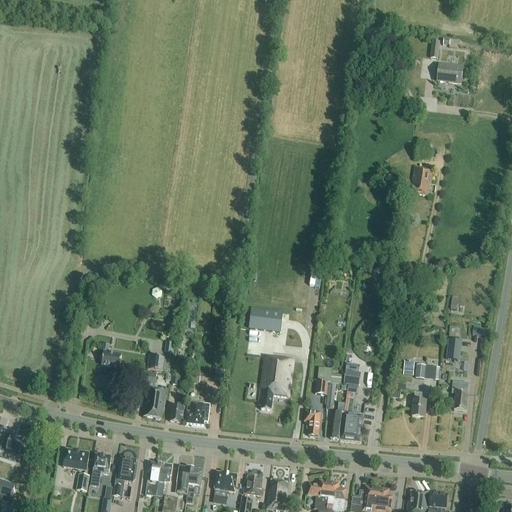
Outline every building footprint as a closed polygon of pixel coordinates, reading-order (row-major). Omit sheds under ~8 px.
[(438,61),(440,44),(432,43),(430,60),(438,61)] [(461,86),(463,69),(439,67),(437,83),(461,86)] [(408,96),(409,90),(402,90),(401,95),(401,100),(408,100),(408,96)] [(430,161),(432,151),(428,150),(429,144),(419,142),(416,159),(430,161)] [(431,186),(433,171),(415,168),(412,183),(414,184),(412,195),(427,197),(428,186),(431,186)] [(333,277),(325,276),(324,283),(332,284),(333,277)] [(156,300),(161,298),(162,292),(158,289),(153,291),(152,296),(156,300)] [(250,330),(279,334),(282,313),(252,309),(250,330)] [(485,338),(486,331),(474,329),(473,336),(485,338)] [(460,362),(462,342),(448,340),(446,361),(460,362)] [(372,342),(371,350),(379,351),(380,343),(372,342)] [(167,343),(165,353),(174,355),(175,344),(167,343)] [(120,369),(122,357),(109,355),(110,346),(102,345),(101,356),(103,356),(102,367),(120,369)] [(149,357),(147,371),(170,374),(172,361),(165,361),(165,359),(150,357),(149,357)] [(289,399),(293,362),(264,358),(258,406),(261,406),(261,411),(271,413),(273,397),(289,399)] [(179,387),(182,362),(175,361),(171,385),(179,387)] [(413,365),(404,364),(403,376),(412,377),(413,365)] [(426,367),(417,367),(416,380),(425,380),(426,367)] [(216,368),(215,379),(224,381),(226,370),(216,368)] [(341,386),(342,376),(332,375),(332,371),(319,369),(318,383),(317,383),(315,395),(327,397),(329,386),(328,386),(328,384),(341,386)] [(155,386),(157,375),(141,372),(139,384),(155,386)] [(466,413),(468,396),(467,396),(468,385),(453,384),(452,395),(456,395),(454,412),(466,413)] [(333,411),(336,387),(329,386),(327,397),(326,411),(333,411)] [(372,404),(374,388),(366,387),(364,403),(372,404)] [(162,421),(166,393),(166,389),(161,388),(161,392),(148,391),(144,418),(162,421)] [(250,389),(249,397),(256,398),(257,390),(250,389)] [(424,419),(426,403),(421,403),(422,395),(415,394),(414,402),(413,402),(412,418),(424,419)] [(182,425),(185,403),(186,396),(180,396),(178,409),(172,408),(170,423),(182,425)] [(208,424),(210,406),(188,404),(187,414),(188,414),(187,425),(203,427),(204,424),(208,424)] [(319,438),(320,423),(319,423),(320,414),(305,412),(304,424),(308,424),(307,430),(309,430),(308,437),(309,437),(310,438),(313,439),(314,438),(319,438)] [(341,426),(342,412),(336,412),(336,415),(333,414),(330,441),(340,441),(341,426)] [(360,444),(362,417),(343,415),(342,426),(341,426),(343,412),(342,412),(341,426),(340,441),(340,442),(360,444)] [(25,439),(12,435),(11,439),(4,437),(0,450),(0,451),(19,457),(25,439)] [(86,472),(89,455),(66,451),(63,468),(86,472)] [(95,456),(93,473),(91,488),(99,489),(101,475),(108,476),(111,458),(95,456)] [(136,462),(128,461),(121,460),(119,475),(117,474),(115,486),(115,487),(114,498),(120,499),(122,487),(124,487),(124,483),(133,484),(133,483),(135,482),(135,478),(134,476),(136,462)] [(157,499),(161,466),(150,464),(148,483),(151,483),(150,490),(147,490),(146,497),(157,499)] [(172,467),(161,466),(157,499),(163,499),(165,483),(170,484),(172,467)] [(188,493),(191,470),(180,469),(177,485),(181,486),(180,492),(188,493)] [(201,489),(203,472),(191,470),(188,493),(186,505),(193,506),(195,488),(201,489)] [(226,506),(227,499),(228,494),(235,495),(237,477),(217,474),(214,492),(215,492),(214,498),(214,504),(226,506)] [(87,494),(90,477),(79,476),(76,492),(87,494)] [(262,498),(263,491),(261,490),(263,480),(248,478),(246,488),(245,488),(244,495),(262,498)] [(282,511),(283,511),(288,484),(271,482),(270,490),(269,490),(266,510),(282,511)] [(327,499),(329,484),(320,482),(319,487),(309,486),(307,497),(316,498),(314,511),(320,511),(326,511),(328,499),(327,499)] [(343,511),(346,491),(339,490),(339,485),(329,484),(327,499),(328,499),(326,511),(343,511)] [(15,488),(4,485),(0,498),(0,502),(10,506),(15,488)] [(374,511),(377,490),(366,488),(365,493),(360,492),(359,498),(354,497),(353,499),(352,499),(350,511),(374,511)] [(392,511),(394,497),(389,497),(389,491),(377,490),(374,511),(392,511)] [(427,511),(428,507),(426,506),(428,495),(411,493),(410,501),(408,501),(406,511),(427,511)] [(445,511),(447,497),(431,495),(429,511),(428,511),(445,511)] [(169,511),(171,499),(165,498),(162,511),(169,511)] [(176,511),(178,500),(171,499),(169,511),(176,511)] [(251,511),(253,501),(242,499),(239,511),(251,511)] [(110,511),(112,501),(104,500),(101,511),(110,511)]
